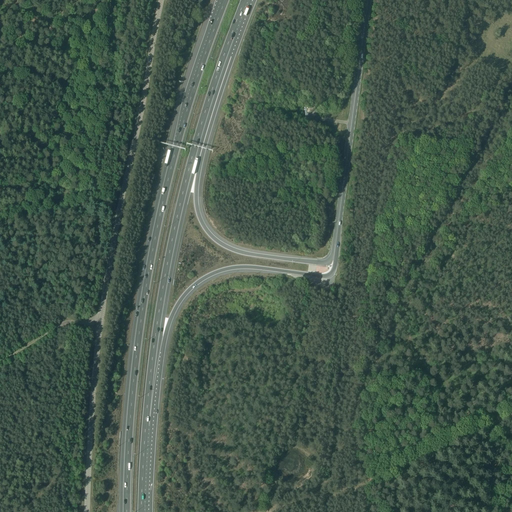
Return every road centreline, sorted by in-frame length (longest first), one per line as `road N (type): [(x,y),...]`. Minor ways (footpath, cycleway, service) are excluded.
road 1 (motorway): [(223,0),(154,231),(132,371),(124,511)]
road 2 (tertiary): [(86,511),(100,318),(160,0)]
road 3 (motorway): [(146,437),(173,239),(225,56)]
road 4 (motorway): [(334,250),(323,263),(256,255),(220,243),(204,227),(197,179),(225,56)]
road 5 (motorway): [(146,437),(167,329),(194,284),(234,267),(326,276)]
road 6 (primary): [(334,250),(367,0)]
